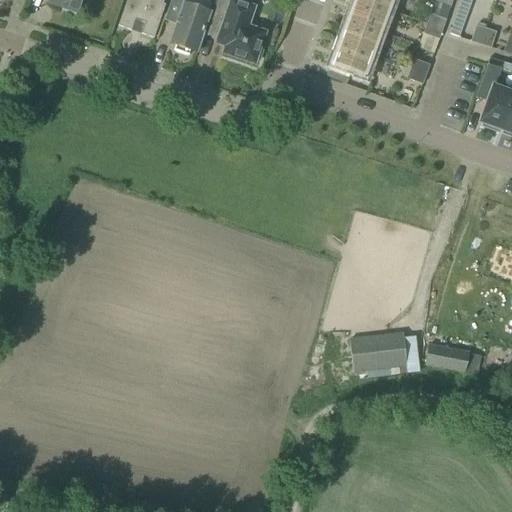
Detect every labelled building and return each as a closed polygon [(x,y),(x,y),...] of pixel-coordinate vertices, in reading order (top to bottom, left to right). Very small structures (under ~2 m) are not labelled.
[(48,0),(48,2),(62,6),(61,9),(76,14),(80,0),(48,0)] [(162,0),(125,0),(117,26),(152,39),(164,5),(161,4),(162,0)] [(209,14),(182,4),(183,0),(169,0),(165,15),(176,19),(168,44),(174,46),(172,52),(187,57),(189,51),(196,53),(209,14)] [(218,0),(213,15),(209,27),(220,31),(217,40),(227,43),(223,53),(229,55),(230,60),(243,65),(247,61),(253,63),(253,62),(258,61),(261,52),(258,48),(263,34),(245,28),(252,9),(225,0),(218,0)] [(346,19),(345,20),(381,33),(389,11),(359,0),(352,0),(350,7),(355,9),(350,21),(346,19)] [(359,0),(389,11),(392,0),(359,0)] [(461,0),(448,37),(457,40),(470,3),(462,0),(461,0)] [(442,30),(445,22),(429,16),(426,24),(442,30)] [(338,42),(337,43),(373,56),(381,33),(345,20),(342,30),(347,32),(342,44),(338,42)] [(426,24),(422,36),(438,42),(442,30),(426,24)] [(474,27),(470,44),(479,47),(485,31),(474,27)] [(508,57),(511,45),(511,32),(500,29),(493,53),(508,57)] [(485,31),(479,47),(490,50),(495,34),(485,31)] [(329,66),(364,79),(373,56),(337,43),(334,53),(338,54),(334,66),(329,65),(329,66)] [(410,69),(426,75),(429,67),(413,61),(410,69)] [(500,71),(486,66),(474,100),(486,104),(479,123),(481,124),(480,128),(494,133),(495,129),(500,131),(511,99),(511,96),(493,90),(500,71)] [(426,75),(410,69),(406,81),(422,87),(426,75)] [(511,99),(500,131),(501,131),(500,135),(511,139),(511,99)] [(351,374),(405,367),(401,335),(384,337),(384,340),(349,344),(349,341),(347,341),(351,374)] [(427,346),(423,366),(463,374),(467,354),(427,346)]
